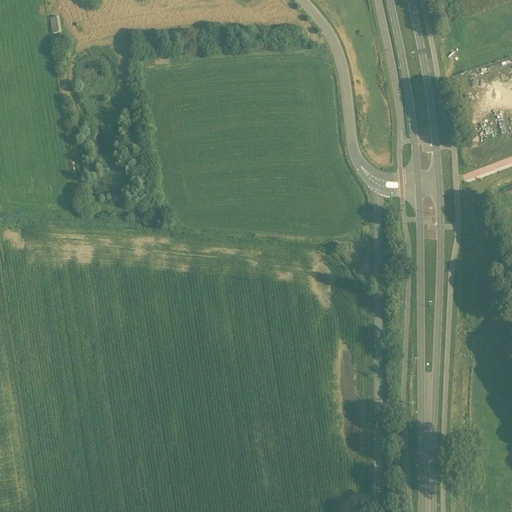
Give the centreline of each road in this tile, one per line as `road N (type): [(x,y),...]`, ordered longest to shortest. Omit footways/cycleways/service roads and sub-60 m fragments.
road 1 (secondary): [(432,511),(438,181)]
road 2 (unclassified): [(378,511),(379,183)]
road 3 (secondary): [(417,190),(421,511)]
road 4 (unclassified): [(379,183),(350,142),(334,42),(301,0)]
road 5 (secondary): [(438,181),(409,0)]
road 6 (secondary): [(389,0),(416,177)]
